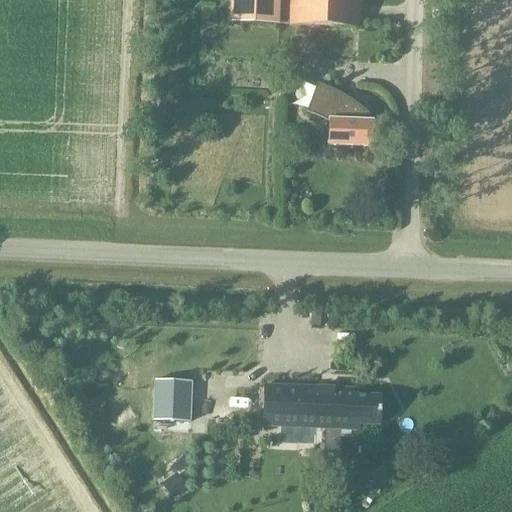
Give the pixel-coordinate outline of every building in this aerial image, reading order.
[(228,0),(228,23),(277,25),(277,0),(228,0)] [(358,27),(358,0),(289,0),(288,25),(358,27)] [(368,148),(370,123),(369,123),(370,108),(355,107),(355,122),(327,121),(326,146),(368,148)] [(511,366),(498,345),(480,357),(497,382),(511,372),(511,366)] [(153,422),(188,423),(190,382),(154,380),(153,422)] [(280,387),(278,427),(356,431),(357,425),(377,426),(379,397),(351,396),(351,390),(280,387)]
